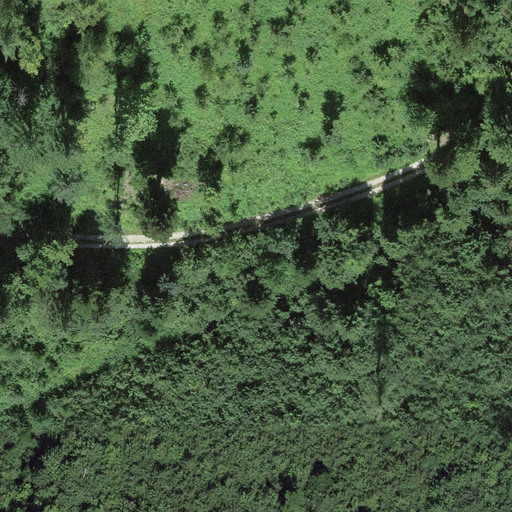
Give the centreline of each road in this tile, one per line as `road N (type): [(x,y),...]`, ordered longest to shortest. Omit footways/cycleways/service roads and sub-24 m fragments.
road 1 (track): [(511,179),(339,268),(0,403)]
road 2 (track): [(0,236),(183,239),(272,221),(511,128)]
